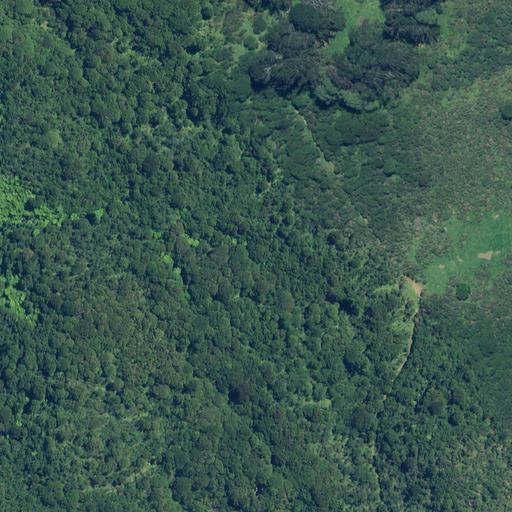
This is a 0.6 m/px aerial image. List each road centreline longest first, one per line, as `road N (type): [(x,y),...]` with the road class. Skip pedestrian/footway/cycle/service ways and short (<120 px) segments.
road 1 (track): [(230,0),(305,105),(409,309)]
road 2 (track): [(409,309),(383,398),(375,479),(382,511)]
road 3 (track): [(511,242),(439,272),(409,309)]
